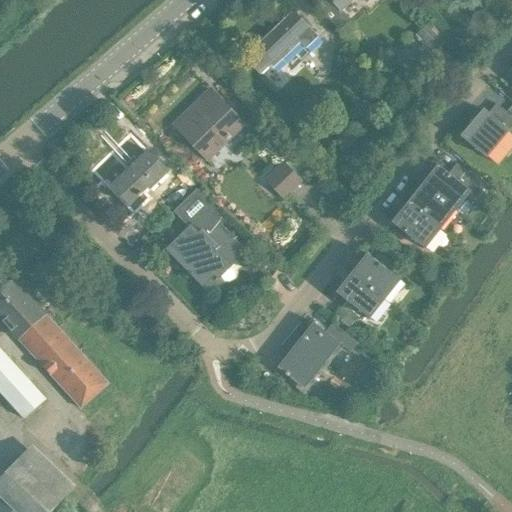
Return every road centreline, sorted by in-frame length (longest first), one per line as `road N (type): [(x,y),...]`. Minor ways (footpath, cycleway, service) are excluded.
road 1 (residential): [(216,347),(264,343),(511,45)]
road 2 (residential): [(216,347),(21,144)]
road 3 (residential): [(21,144),(185,0)]
